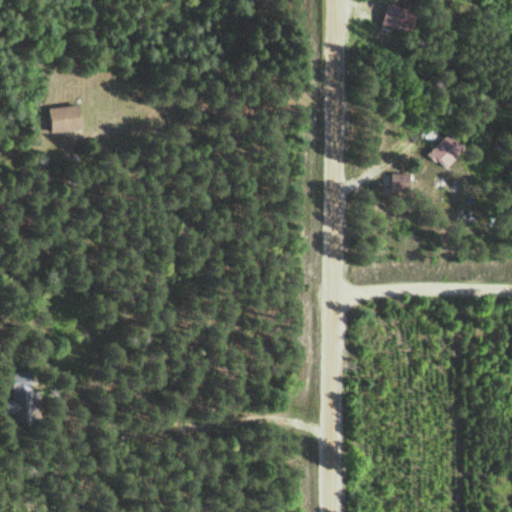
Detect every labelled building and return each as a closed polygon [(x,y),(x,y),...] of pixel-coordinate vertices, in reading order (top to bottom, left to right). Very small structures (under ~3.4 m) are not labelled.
[(379,16),(400,24),(405,11),(384,3),(379,16)] [(47,131),(77,128),(75,104),(44,106),(47,131)] [(461,149),(444,132),(424,152),(441,169),(461,149)] [(406,173),(386,173),(386,193),(406,193),(406,173)] [(14,402),(2,402),(3,415),(14,415),(14,423),(35,422),(34,372),(13,372),(14,402)]
